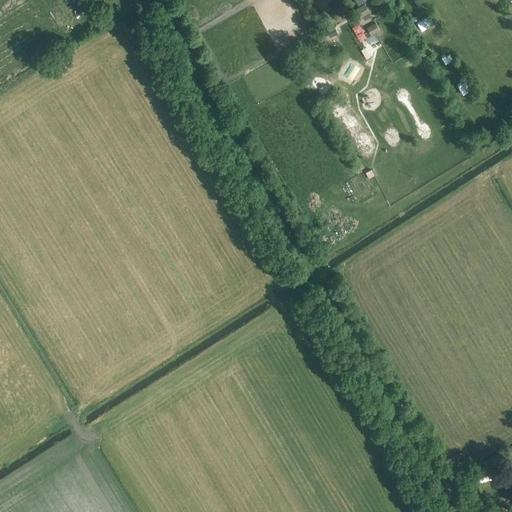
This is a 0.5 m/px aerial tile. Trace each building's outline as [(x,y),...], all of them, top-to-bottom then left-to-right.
[(101,0),(90,0),(95,11),(105,6),(101,0)] [(364,5),(353,11),(358,19),(369,13),(364,5)] [(387,16),(377,21),(381,28),(391,23),(387,16)] [(371,36),(380,31),(375,23),(367,28),(371,36)] [(333,26),(326,29),(330,37),(337,34),(333,26)] [(368,44),(373,55),(384,50),(379,39),(368,44)] [(395,131),(403,138),(409,132),(402,124),(395,131)] [(382,163),(376,166),(379,172),(385,169),(382,163)] [(371,170),(365,173),(368,178),(374,176),(371,170)]
